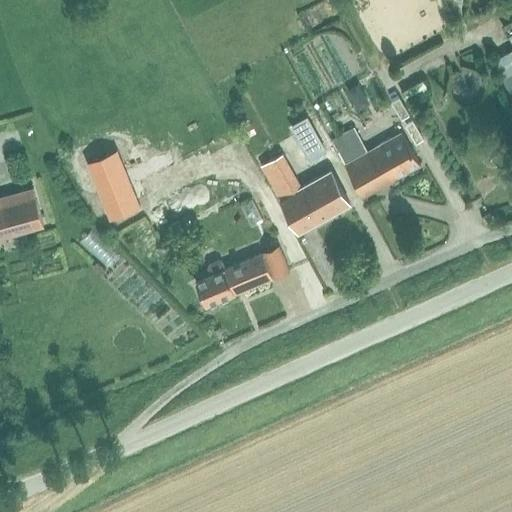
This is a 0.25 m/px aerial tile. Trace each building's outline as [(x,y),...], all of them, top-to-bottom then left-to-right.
[(297,11),(282,15),(285,27),(300,23),(297,11)] [(511,37),(489,50),(501,71),(511,64),(511,37)] [(355,98),(367,92),(357,70),(344,76),(355,98)] [(355,126),(332,139),(345,162),(363,194),(421,162),(404,132),(381,145),(380,143),(368,149),(355,126)] [(309,159),(327,149),(317,132),(300,142),(309,159)] [(118,149),(88,161),(93,173),(111,216),(140,204),(123,162),(118,149)] [(282,152),(262,164),(295,223),(299,231),(350,202),(332,170),(302,186),(282,152)] [(0,196),(0,235),(41,225),(31,188),(0,196)] [(212,273),(196,279),(206,304),(273,276),(271,273),(273,272),(274,275),(289,269),(279,244),(264,250),(265,253),(263,254),(262,251),(225,267),(222,260),(219,259),(210,262),(209,266),(212,273)]
